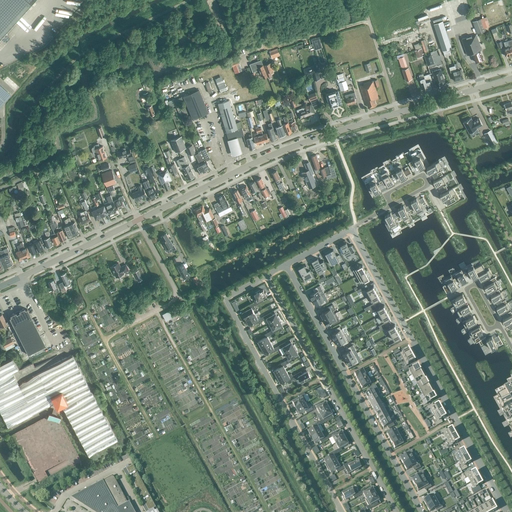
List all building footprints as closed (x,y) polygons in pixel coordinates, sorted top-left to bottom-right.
[(0,0),(0,36),(32,0),(0,0)] [(472,21),(477,34),(486,31),(481,18),(472,21)] [(449,48),(451,48),(443,21),(434,24),(443,51),(443,50),(449,48)] [(480,50),(482,50),(476,34),(462,39),(467,55),(472,54),(472,55),(473,54),(476,62),(479,61),(480,61),(482,61),(483,59),(480,50)] [(322,48),(319,37),(312,39),(313,44),(315,50),(322,48)] [(509,46),(508,42),(508,41),(504,42),(506,48),(503,48),(505,56),(507,55),(507,56),(508,55),(508,56),(511,55),(511,54),(509,46)] [(272,59),(280,56),(277,48),(269,51),(272,59)] [(422,48),(416,50),(415,51),(417,58),(423,56),(422,54),(424,54),(422,48)] [(424,56),(428,66),(434,64),(431,54),(424,56)] [(237,73),(240,72),(237,65),(239,65),(238,60),(231,62),(233,67),(235,66),(237,73)] [(260,75),(262,74),(263,78),(267,77),(263,66),(261,60),(250,64),(252,70),(253,72),(258,70),(260,75)] [(263,66),(267,77),(272,75),(271,74),(274,73),(272,70),(274,69),(271,63),(263,66)] [(304,70),(306,76),(316,73),(314,67),(304,70)] [(408,68),(402,70),(406,80),(412,79),(408,68)] [(440,69),(432,72),(435,83),(436,82),(437,86),(443,85),(441,81),(444,80),(440,69)] [(419,75),(420,78),(421,83),(422,82),(425,90),(433,88),(429,74),(424,76),(423,74),(419,75)] [(375,87),(379,86),(377,80),(364,84),(364,85),(360,86),(365,102),(366,102),(368,107),(377,105),(375,99),(378,98),(375,87)] [(341,91),(347,89),(345,81),(338,83),(341,91)] [(0,103),(9,94),(0,85),(0,103)] [(199,90),(183,96),(193,119),(209,113),(199,90)] [(330,107),(342,104),(338,91),(326,94),(330,107)] [(315,92),(308,95),(310,101),(317,98),(315,92)] [(355,98),(356,98),(355,92),(344,95),(346,99),(347,99),(348,104),(356,102),(355,98)] [(226,132),(228,140),(237,137),(237,138),(238,137),(244,135),(240,121),(236,123),(229,100),(218,103),(227,132),(226,132)] [(151,116),(155,114),(152,105),(152,106),(150,102),(146,104),(151,116)] [(300,118),(314,113),(311,105),(297,110),(300,118)] [(283,124),(286,132),(286,134),(290,132),(290,131),(291,130),(288,122),(289,122),(287,116),(284,117),(286,123),(283,124)] [(479,118),(473,122),(471,118),(463,122),(469,133),(477,129),(476,128),(483,125),(479,118)] [(279,126),(275,128),(279,137),(285,134),(282,124),(282,122),(281,122),(280,119),(277,120),(279,126)] [(292,120),(288,121),(292,132),(296,130),(296,129),(297,128),(295,121),(293,122),(292,120)] [(271,140),(276,138),(271,123),(269,124),(270,128),(267,129),(271,140)] [(257,144),(263,142),(258,128),(258,127),(255,127),(256,129),(257,133),(254,134),(255,137),(254,137),(257,144)] [(258,128),(263,142),(269,140),(266,133),(263,134),(261,128),(258,128)] [(488,142),(495,138),(490,130),(484,134),(488,142)] [(251,134),(249,135),(250,138),(247,139),(248,143),(250,149),(255,147),(251,134)] [(186,148),(181,136),(171,140),(175,152),(186,148)] [(243,153),(238,137),(237,138),(237,137),(228,140),(227,140),(232,156),(243,153)] [(103,146),(100,147),(98,144),(95,145),(96,146),(92,148),(92,149),(94,154),(95,154),(97,154),(99,160),(107,157),(103,146)] [(186,147),(189,155),(195,153),(192,145),(186,147)] [(127,154),(132,152),(130,148),(117,152),(119,158),(124,156),(124,158),(128,156),(127,154)] [(205,148),(198,152),(199,153),(200,156),(203,162),(201,163),(202,165),(203,164),(206,170),(210,168),(206,161),(210,159),(205,148)] [(417,154),(412,157),(415,162),(419,170),(425,166),(422,160),(425,159),(421,152),(418,154),(417,154)] [(195,166),(199,174),(206,170),(203,164),(202,165),(201,163),(203,162),(200,156),(199,153),(196,155),(200,163),(195,166)] [(318,162),(316,154),(311,156),(315,168),(319,167),(318,162)] [(192,172),(189,164),(188,162),(187,162),(184,157),(177,160),(181,168),(183,168),(186,175),(189,179),(194,176),(192,172)] [(168,158),(166,159),(173,175),(178,173),(174,164),(171,165),(168,158)] [(307,184),(315,180),(311,170),(312,169),(309,162),(305,164),(308,171),(302,173),(303,173),(308,183),(307,183),(307,184)] [(439,162),(426,169),(429,174),(437,170),(442,167),(440,163),(439,162)] [(130,172),(137,170),(135,163),(128,166),(130,172)] [(395,167),(394,167),(401,180),(407,177),(403,169),(402,169),(400,164),(395,167)] [(324,168),(320,169),(322,177),(326,175),(327,179),(337,176),(334,165),(324,168)] [(155,181),(149,167),(144,169),(150,183),(155,181)] [(167,169),(159,173),(157,173),(160,182),(161,182),(162,184),(163,184),(166,190),(171,188),(168,182),(172,180),(167,169)] [(116,183),(112,170),(102,174),(107,186),(116,183)] [(277,184),(280,182),(278,178),(280,178),(276,171),(272,173),(277,184)] [(382,174),(381,175),(388,187),(394,184),(390,177),(389,177),(387,171),(382,174)] [(446,175),(433,182),(436,188),(444,183),(449,180),(446,176),(446,175)] [(268,194),(271,193),(268,188),(266,189),(261,178),(256,180),(260,187),(259,187),(264,197),(269,195),(268,194)] [(368,182),(365,183),(369,190),(372,188),(375,194),(381,191),(376,184),(374,179),(369,181),(368,182)] [(148,180),(143,182),(146,190),(151,199),(158,195),(153,186),(151,187),(148,180)] [(259,199),(262,197),(254,181),(249,184),(253,192),(256,190),(257,193),(259,199)] [(17,184),(20,193),(24,192),(23,190),(25,190),(22,182),(17,184)] [(136,201),(147,196),(143,188),(142,189),(141,185),(138,186),(139,190),(133,193),(136,201)] [(244,197),(245,197),(247,201),(253,199),(250,194),(249,191),(246,185),(240,189),(243,195),(244,197)] [(452,188),(440,195),(443,201),(450,197),(456,194),(453,189),(452,188)] [(233,192),(236,198),(235,199),(237,203),(242,200),(237,190),(233,192)] [(217,198),(220,203),(218,204),(218,203),(214,204),(218,213),(230,207),(223,195),(217,198)] [(122,201),(125,200),(123,196),(119,198),(119,199),(114,201),(118,209),(125,206),(122,201)] [(99,218),(99,217),(102,216),(98,208),(97,205),(97,204),(98,204),(95,197),(93,198),(96,206),(95,206),(96,209),(93,211),(96,219),(97,218),(98,219),(99,218)] [(416,199),(411,202),(418,214),(419,214),(423,211),(421,206),(416,199)] [(105,205),(109,213),(117,209),(113,201),(110,203),(109,202),(105,203),(105,205)] [(98,208),(102,216),(104,215),(105,215),(106,215),(107,214),(108,214),(104,205),(101,207),(99,204),(99,205),(98,204),(97,204),(97,205),(98,208)] [(203,205),(198,208),(201,214),(204,219),(205,218),(206,220),(212,217),(209,210),(206,211),(203,205)] [(283,217),(287,215),(283,206),(279,209),(283,217)] [(403,206),(398,209),(405,222),(406,221),(410,218),(408,213),(403,206)] [(198,208),(194,210),(197,216),(198,219),(200,221),(198,222),(202,231),(205,229),(200,221),(204,219),(201,214),(198,208)] [(85,222),(91,220),(88,214),(87,214),(85,210),(80,213),(82,217),(79,218),(82,224),(85,223),(85,222)] [(250,212),(254,221),(259,218),(255,210),(250,212)] [(390,213),(385,216),(388,222),(385,224),(389,230),(392,229),(393,228),(397,226),(395,220),(390,213)] [(16,218),(19,227),(24,226),(21,216),(16,218)] [(67,219),(74,235),(79,233),(75,222),(72,223),(69,218),(67,219)] [(64,227),(68,237),(74,235),(67,219),(64,220),(67,225),(64,227)] [(238,222),(242,230),(247,228),(243,219),(238,222)] [(66,238),(63,229),(60,230),(56,222),(53,224),(55,229),(56,228),(57,232),(61,241),(66,238)] [(51,225),(53,230),(54,233),(51,235),(52,238),(55,244),(60,241),(57,235),(58,235),(57,232),(56,228),(55,229),(54,226),(53,224),(51,225)] [(48,231),(45,232),(47,238),(44,239),(47,247),(53,245),(51,240),(52,240),(48,231)] [(166,249),(170,247),(173,252),(176,250),(174,245),(173,245),(170,239),(169,239),(166,233),(161,236),(164,240),(162,241),(166,249)] [(34,244),(37,252),(43,249),(40,241),(37,241),(37,240),(33,241),(33,242),(34,243),(34,244)] [(20,244),(26,258),(31,256),(27,247),(25,248),(22,242),(20,243),(20,244)] [(346,242),(340,246),(346,256),(355,251),(351,245),(349,247),(346,242)] [(17,246),(19,251),(16,252),(19,261),(26,258),(20,244),(17,246)] [(37,252),(34,244),(28,246),(32,254),(37,252)] [(1,251),(8,265),(13,263),(8,252),(9,252),(7,248),(4,250),(1,251)] [(0,250),(0,260),(3,268),(8,265),(1,251),(1,250),(0,250)] [(331,265),(338,261),(339,262),(342,261),(339,255),(336,256),(333,250),(325,254),(331,265)] [(317,271),(326,266),(323,261),(320,262),(317,258),(312,261),(317,271)] [(123,273),(128,270),(126,265),(122,267),(121,267),(118,263),(111,267),(116,277),(123,273)] [(190,276),(183,263),(177,267),(184,279),(190,276)] [(357,264),(352,267),(353,270),(357,276),(366,271),(362,265),(358,267),(357,264)] [(481,264),(478,267),(482,274),(478,276),(481,281),(489,277),(488,277),(492,275),(490,272),(489,270),(485,272),(481,264)] [(471,266),(467,268),(469,271),(473,279),(478,276),(482,274),(478,267),(474,268),(472,265),(471,266)] [(310,269),(307,271),(304,266),(298,269),(301,273),(300,273),(302,277),(303,276),(305,281),(310,278),(311,278),(314,277),(310,269)] [(460,271),(455,274),(457,277),(461,284),(467,281),(464,276),(463,274),(461,270),(460,271)] [(366,271),(357,276),(359,281),(357,282),(359,284),(369,278),(366,271)] [(62,289),(61,290),(62,293),(66,291),(64,286),(71,283),(66,272),(61,275),(64,281),(62,282),(59,283),(62,289)] [(450,278),(445,280),(447,283),(451,291),(457,288),(454,282),(453,279),(451,277),(450,278)] [(57,292),(59,291),(54,279),(51,280),(50,280),(49,281),(49,282),(48,282),(51,289),(55,288),(57,292)] [(495,280),(484,286),(487,292),(495,288),(498,286),(496,282),(495,280)] [(314,292),(310,294),(313,299),(321,295),(324,293),(320,285),(318,287),(312,289),(314,292)] [(373,285),(366,289),(369,296),(377,292),(373,285)] [(254,295),(252,296),(255,302),(253,303),(255,306),(260,302),(259,300),(267,295),(265,292),(264,293),(263,290),(260,291),(259,290),(255,293),(255,294),(254,295)] [(496,294),(491,297),(494,303),(501,299),(505,297),(503,293),(502,291),(500,292),(496,294)] [(369,296),(368,297),(371,303),(380,298),(377,292),(369,296)] [(321,295),(313,299),(316,305),(320,303),(321,305),(326,303),(325,300),(324,300),(321,295)] [(462,295),(452,300),(452,302),(455,306),(458,305),(466,300),(462,295)] [(507,302),(496,308),(499,314),(507,310),(510,308),(508,304),(507,302)] [(247,310),(242,312),(246,318),(255,313),(253,310),(255,308),(254,306),(255,306),(253,303),(246,307),(247,310)] [(321,314),(324,319),(334,313),(332,308),(333,308),(331,305),(326,308),(327,310),(321,314)] [(384,305),(375,310),(379,316),(387,311),(384,305)] [(461,309),(457,311),(458,312),(460,317),(463,315),(471,311),(468,305),(463,308),(461,309)] [(20,313),(18,314),(22,321),(31,317),(27,309),(25,310),(24,308),(19,311),(20,313)] [(167,320),(177,315),(174,308),(164,313),(167,320)] [(387,311),(379,316),(382,322),(391,318),(387,311)] [(13,326),(22,321),(18,314),(16,314),(16,313),(10,315),(11,317),(9,318),(13,326)] [(246,318),(245,319),(246,322),(247,322),(249,324),(254,321),(255,324),(263,320),(261,317),(258,319),(255,313),(246,318)] [(267,314),(261,317),(263,320),(265,319),(268,325),(280,318),(278,315),(277,316),(276,313),(268,317),(267,314)] [(336,313),(334,313),(324,319),(327,325),(333,321),(334,324),(340,321),(336,313)] [(511,314),(502,319),(505,325),(511,321),(511,314)] [(473,316),(462,322),(463,323),(465,327),(469,326),(476,322),(473,316)] [(13,326),(18,335),(36,326),(31,317),(22,321),(13,326)] [(280,318),(268,325),(271,331),(269,332),(271,334),(276,331),(275,329),(282,325),(281,322),(282,322),(280,318)] [(395,324),(386,329),(389,335),(398,330),(395,324)] [(471,330),(469,331),(470,333),(472,337),(475,335),(483,331),(480,325),(473,329),(471,330)] [(18,335),(23,345),(40,336),(36,326),(18,335)] [(336,332),(332,334),(335,339),(345,334),(345,333),(347,331),(345,327),(342,329),(342,328),(341,329),(339,326),(334,329),(336,332)] [(398,330),(389,335),(389,336),(391,335),(395,341),(402,337),(398,330)] [(259,345),(260,348),(271,342),(267,336),(271,334),(269,332),(264,335),(265,337),(258,341),(260,344),(259,345)] [(345,334),(335,339),(338,345),(342,342),(343,345),(348,343),(347,340),(348,339),(345,334)] [(40,336),(23,345),(28,355),(45,346),(40,336)] [(480,340),(478,341),(481,346),(487,342),(492,351),(494,350),(498,348),(496,344),(492,337),(486,339),(485,337),(480,340)] [(5,347),(13,343),(10,338),(2,342),(5,347)] [(273,352),(279,349),(277,346),(274,348),(271,342),(260,348),(262,351),(263,351),(265,353),(272,349),(273,352)] [(285,342),(277,346),(279,349),(282,347),(286,353),(296,347),(294,344),(293,345),(292,342),(286,345),(285,342)] [(347,351),(343,354),(346,359),(355,354),(357,353),(353,345),(350,346),(345,349),(347,351)] [(286,360),(285,361),(287,363),(294,359),(293,357),(298,354),(297,351),(298,351),(296,347),(286,353),(289,359),(286,360)] [(408,349),(399,354),(403,360),(412,355),(408,349)] [(355,354),(346,359),(349,365),(352,362),(354,365),(359,362),(361,361),(357,353),(355,354)] [(118,441),(100,406),(72,355),(19,384),(13,374),(18,371),(12,358),(0,364),(0,413),(7,427),(48,406),(53,408),(51,414),(49,414),(48,416),(47,419),(50,420),(50,418),(59,421),(59,419),(60,417),(58,416),(57,416),(57,414),(58,409),(64,411),(88,457),(118,441)] [(412,355),(403,360),(406,367),(415,362),(412,355)] [(286,364),(287,363),(285,361),(278,365),(279,367),(274,370),(276,373),(275,374),(276,377),(286,371),(284,368),(287,366),(286,364)] [(411,376),(421,371),(418,366),(409,371),(411,376)] [(357,380),(365,375),(363,370),(354,375),(357,380)] [(291,380),(295,378),(293,375),(292,376),(291,373),(288,375),(286,371),(276,377),(278,380),(279,380),(281,382),(286,379),(287,382),(291,380)] [(293,375),(295,378),(296,377),(297,380),(300,378),(302,382),(304,381),(305,382),(309,380),(308,379),(311,377),(307,371),(302,374),(301,371),(293,375)] [(411,376),(414,381),(423,376),(421,371),(411,376)] [(359,384),(370,379),(367,374),(365,375),(357,380),(359,384)] [(423,376),(414,381),(417,386),(426,381),(426,380),(426,381),(423,376)] [(373,383),(370,379),(359,384),(362,389),(373,383)] [(428,385),(426,381),(417,386),(419,390),(428,385)] [(505,390),(498,394),(500,398),(507,394),(509,397),(509,398),(511,396),(511,389),(511,387),(510,387),(509,384),(505,386),(503,387),(505,390)] [(429,385),(428,385),(419,390),(422,395),(431,390),(428,386),(429,385)] [(376,396),(374,391),(376,390),(374,386),(367,390),(369,393),(365,395),(368,400),(376,396)] [(424,400),(434,395),(433,395),(431,390),(422,395),(424,400)] [(307,403),(304,397),(305,396),(303,394),(298,397),(299,399),(292,403),(295,409),(306,404),(307,403)] [(502,401),(498,403),(499,405),(501,409),(505,407),(511,402),(509,398),(509,397),(507,394),(500,398),(502,401)] [(436,400),(434,395),(424,400),(427,405),(436,400)] [(379,400),(376,396),(368,400),(371,405),(379,400)] [(371,405),(373,409),(381,405),(379,400),(371,405)] [(305,415),(313,411),(311,408),(309,410),(306,404),(295,409),(294,410),(296,413),(297,413),(299,415),(304,412),(305,415)] [(311,408),(313,411),(316,409),(320,415),(330,409),(328,406),(327,407),(326,404),(320,407),(319,404),(311,408)] [(433,416),(442,411),(439,405),(434,407),(432,404),(426,408),(428,411),(430,410),(433,416)] [(384,410),(381,405),(373,409),(376,414),(384,410)] [(319,423),(321,425),(328,421),(327,419),(332,416),(331,413),(332,413),(330,409),(320,415),(322,419),(319,420),(320,422),(319,423)] [(387,414),(384,410),(376,414),(379,419),(387,414)] [(446,418),(442,411),(433,416),(437,422),(435,424),(437,426),(443,423),(441,420),(446,418)] [(387,414),(379,419),(381,424),(389,419),(387,414)] [(393,417),(389,419),(381,424),(384,429),(388,426),(389,429),(395,426),(391,421),(394,419),(393,417)] [(321,433),(317,427),(321,425),(319,423),(312,427),(313,429),(308,432),(310,435),(309,436),(310,439),(321,433)] [(443,434),(447,440),(456,435),(452,429),(447,431),(446,429),(440,432),(441,435),(443,434)] [(390,439),(398,435),(395,430),(387,434),(388,436),(390,439)] [(310,439),(312,442),(313,441),(315,444),(320,441),(321,444),(329,440),(327,437),(324,439),(321,433),(310,439)] [(335,433),(327,437),(329,440),(332,438),(336,444),(346,438),(344,435),(343,436),(341,433),(336,436),(335,433)] [(399,434),(398,435),(390,439),(392,444),(402,439),(399,434)] [(459,442),(456,435),(447,440),(449,445),(448,446),(449,448),(459,442)] [(336,444),(339,450),(335,452),(337,454),(342,451),(341,449),(348,445),(346,442),(347,441),(346,438),(336,444)] [(402,439),(392,444),(395,449),(406,443),(403,438),(402,439)] [(458,461),(467,457),(464,450),(459,453),(457,450),(451,453),(454,458),(456,457),(458,461)] [(404,465),(416,459),(411,451),(406,454),(407,456),(401,460),(404,465)] [(336,462),(333,456),(337,454),(335,452),(328,456),(329,458),(324,461),(326,464),(325,465),(326,468),(336,462)] [(471,463),(467,457),(458,461),(461,466),(459,467),(462,472),(468,469),(466,466),(471,463)] [(413,467),(415,471),(421,468),(416,459),(404,465),(407,471),(413,467)] [(337,473),(345,469),(343,466),(340,468),(336,462),(326,468),(328,471),(329,470),(331,473),(336,470),(337,473)] [(351,462),(343,466),(345,469),(346,468),(349,474),(354,472),(355,472),(358,470),(361,468),(357,462),(352,465),(351,462)] [(133,466),(126,470),(149,511),(154,510),(156,508),(133,466)] [(412,481),(415,486),(427,480),(423,471),(417,474),(419,477),(412,481)] [(470,483),(479,478),(475,471),(470,474),(469,471),(463,475),(466,479),(468,478),(470,483)] [(103,484),(75,499),(96,511),(132,511),(113,476),(102,482),(103,484)] [(483,485),(479,478),(470,483),(474,489),(483,485)] [(427,480),(415,486),(418,492),(425,488),(426,491),(431,488),(427,480)] [(354,499),(360,496),(358,493),(357,494),(356,492),(353,493),(351,489),(349,491),(348,490),(344,492),(345,493),(342,494),(342,495),(341,495),(343,498),(344,498),(345,500),(353,496),(354,499)] [(364,490),(358,493),(360,496),(363,494),(366,500),(377,494),(375,491),(374,492),(372,489),(365,493),(364,490)] [(424,501),(427,507),(439,500),(438,500),(437,501),(435,496),(436,495),(434,492),(429,495),(430,498),(424,501)] [(370,506),(366,508),(368,511),(373,508),(372,505),(379,501),(377,498),(378,498),(377,494),(366,500),(370,506)] [(439,500),(427,507),(429,511),(430,511),(436,509),(437,511),(443,509),(439,500)] [(491,500),(486,502),(491,511),(493,511),(497,510),(491,500)] [(481,505),(485,511),(491,511),(486,502),(484,504),(485,506),(483,507),(481,505)]
